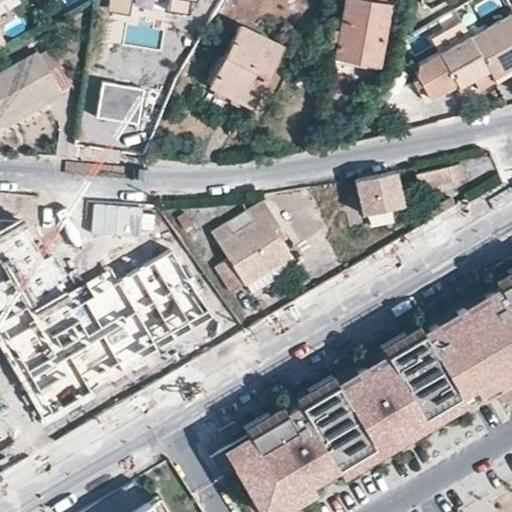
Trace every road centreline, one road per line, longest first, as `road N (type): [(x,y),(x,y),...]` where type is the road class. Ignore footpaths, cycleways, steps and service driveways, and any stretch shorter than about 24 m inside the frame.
road 1 (tertiary): [(511,215),(3,511)]
road 2 (residential): [(0,171),(219,180),(358,159),(511,122)]
